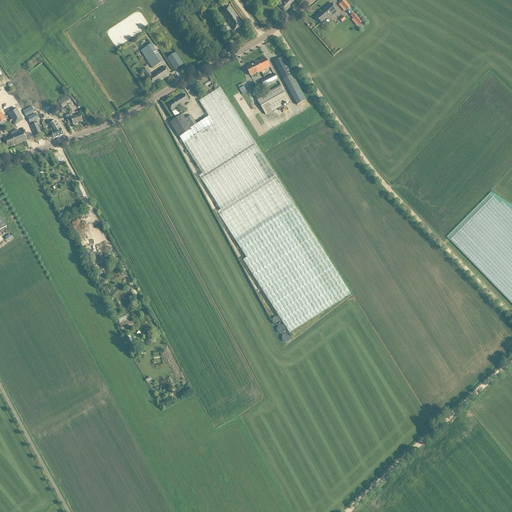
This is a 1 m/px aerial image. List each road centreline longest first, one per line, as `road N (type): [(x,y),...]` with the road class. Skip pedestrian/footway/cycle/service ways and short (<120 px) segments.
road 1 (track): [(511,316),(373,171),(274,29)]
road 2 (tertiary): [(0,166),(109,124),(263,37),(308,0)]
road 3 (track): [(511,360),(347,511)]
road 4 (unclassified): [(68,511),(0,386)]
